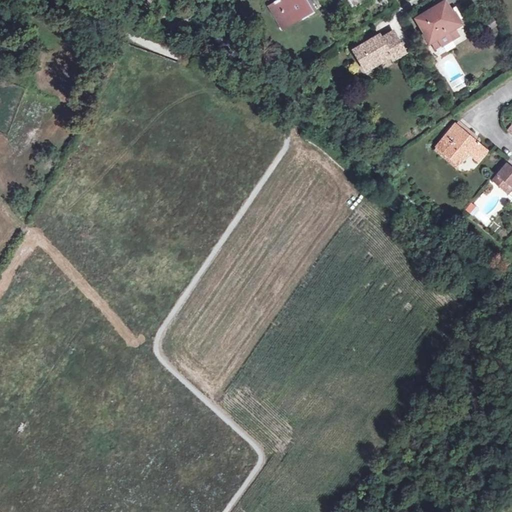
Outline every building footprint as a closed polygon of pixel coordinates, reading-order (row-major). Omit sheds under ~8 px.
[(278,0),(270,6),(275,15),(274,15),(281,26),(299,16),(300,18),(316,9),(311,0),(278,0)] [(346,0),(352,9),(366,0),(346,0)] [(445,2),(417,19),(425,33),(432,44),(435,49),(458,36),(454,30),(448,19),(453,16),(452,13),(445,2)] [(453,16),(448,19),(454,30),(464,24),(456,10),(452,13),(453,16)] [(382,38),(380,35),(355,50),(366,68),(391,53),(393,59),(405,52),(393,31),(382,38)] [(425,33),(421,35),(428,46),(432,44),(425,33)] [(107,69),(111,51),(84,43),(79,61),(107,69)] [(456,123),(436,147),(454,163),(457,159),(463,163),(469,155),(477,163),(488,149),(456,123)] [(436,147),(433,151),(457,171),(463,163),(457,159),(454,163),(436,147)] [(511,166),(507,162),(492,180),(504,191),(509,185),(511,187),(511,166)]
